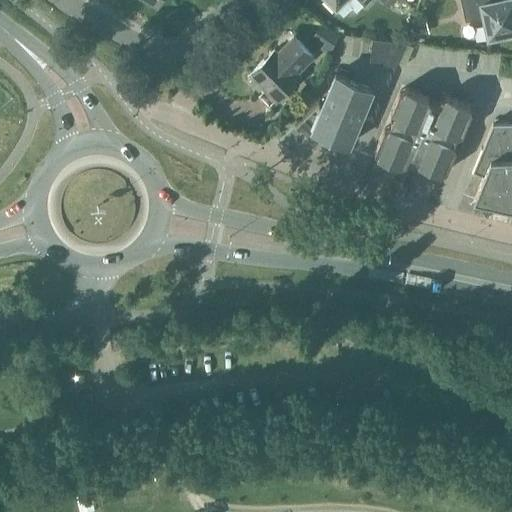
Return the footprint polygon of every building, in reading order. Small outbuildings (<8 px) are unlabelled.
[(326,0),(336,10),(346,0),(359,0),(365,6),(371,0),(326,0)] [(511,0),(461,0),(466,21),(486,17),(487,25),(485,26),(488,40),(502,37),(501,34),(511,31),(511,0)] [(423,19),(413,22),(417,37),(427,34),(423,19)] [(327,28),(322,35),(328,39),(327,41),(333,45),(338,35),(327,28)] [(250,74),(253,77),(251,81),(259,89),(262,87),(276,101),(294,83),(295,84),(300,79),(299,78),(301,76),(297,72),(313,56),(293,36),(277,52),(275,49),(250,74)] [(396,66),(398,61),(405,43),(393,42),(390,66),(396,66)] [(320,103),(298,124),(299,125),(301,122),(318,141),(325,135),(328,136),(327,137),(330,141),(335,140),(336,139),(350,145),(373,90),(336,74),(323,105),(321,104),(320,103)] [(429,98),(407,88),(401,90),(391,113),(394,119),(391,126),(385,128),(376,151),(378,157),(401,166),(407,164),(411,155),(417,158),(419,164),(442,174),(448,171),(457,149),(455,143),(457,136),(463,134),(473,111),(470,105),(448,96),(442,98),(438,106),(432,104),(432,103),(429,98)] [(474,171),(485,175),(474,201),(511,209),(511,122),(494,123),(474,171)]
